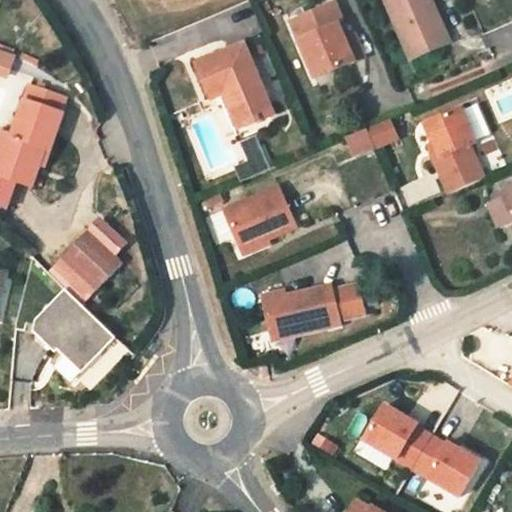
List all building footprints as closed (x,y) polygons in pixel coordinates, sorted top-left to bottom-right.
[(425,17),(417,0),(378,0),(373,2),(400,68),(431,55),(418,20),(425,17)] [(321,13),(279,31),(302,82),(342,64),(321,13)] [(198,103),(212,99),(223,95),(238,130),(260,121),(232,54),(186,71),(198,103)] [(7,134),(3,133),(0,141),(0,174),(10,178),(25,183),(39,149),(44,150),(56,114),(52,112),(57,96),(24,85),(7,134)] [(238,130),(223,95),(212,99),(226,134),(238,130)] [(462,115),(427,129),(442,166),(435,170),(438,178),(473,163),(470,154),(476,150),(462,115)] [(351,161),(398,141),(389,119),(342,139),(351,161)] [(0,174),(0,203),(10,178),(0,174)] [(511,192),(501,197),(504,203),(511,220),(511,192)] [(270,193),(217,215),(233,256),(287,232),(270,193)] [(488,210),(499,234),(511,229),(511,220),(504,203),(488,210)] [(79,227),(42,266),(77,299),(115,260),(79,227)] [(267,304),(273,337),(293,332),(296,342),(344,331),(343,321),(363,317),(356,290),(333,294),(331,291),(296,299),(298,307),(286,309),(285,300),(267,304)] [(18,321),(14,332),(34,354),(37,352),(60,376),(96,343),(49,292),(18,321)] [(296,342),(293,332),(273,337),(275,347),(296,342)] [(90,413),(108,411),(108,401),(89,403),(90,413)] [(361,441),(457,497),(479,459),(383,403),(361,441)] [(316,433),(311,443),(332,455),(338,444),(316,433)]
